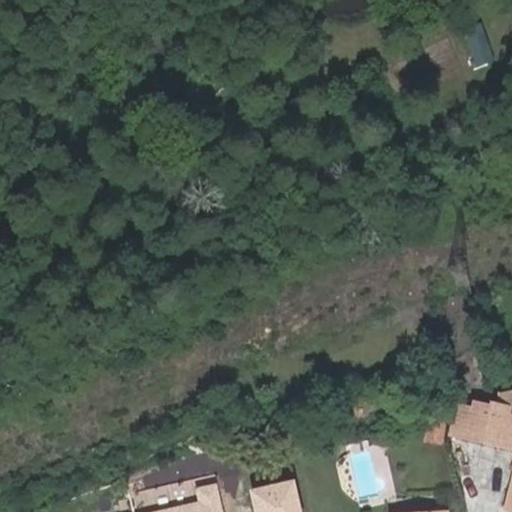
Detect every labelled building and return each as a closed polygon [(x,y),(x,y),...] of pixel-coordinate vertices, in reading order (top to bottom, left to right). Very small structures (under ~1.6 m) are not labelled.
[(453,395),(443,433),(461,438),(470,400),(453,395)] [(506,410),(470,400),(461,438),(496,447),(506,410)] [(496,447),(511,451),(511,411),(506,410),(496,447)] [(511,511),(511,472),(502,510),(511,511)] [(450,511),(446,511),(438,497),(397,498),(397,511),(450,511)]
